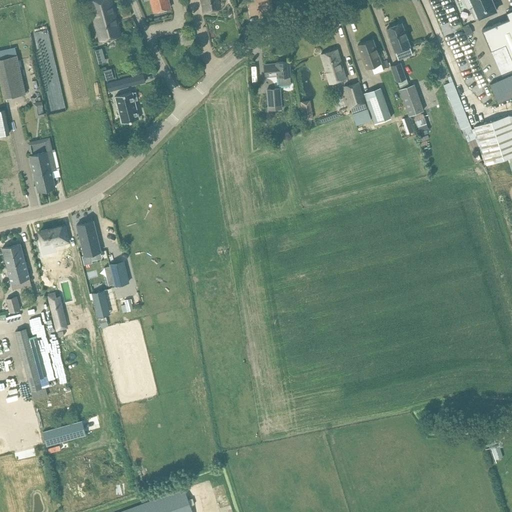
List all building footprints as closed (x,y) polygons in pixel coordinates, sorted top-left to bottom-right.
[(100,40),(121,35),(111,0),(90,0),(100,40)] [(150,0),(154,12),(170,8),(168,0),(150,0)] [(220,9),(218,0),(201,0),(202,3),(204,12),(220,9)] [(496,11),(490,0),(471,0),(474,6),(469,8),(475,20),(496,11)] [(509,18),(482,30),(490,50),(505,44),(511,59),(511,74),(489,84),(498,103),(511,96),(511,9),(506,12),(509,18)] [(401,22),(386,28),(394,52),(401,49),(409,47),(410,46),(405,32),(406,31),(404,27),(402,26),(401,22)] [(372,39),(357,44),(366,68),(381,62),(372,39)] [(329,83),(345,78),(336,48),(320,53),(329,83)] [(0,77),(5,97),(25,92),(17,55),(0,58),(0,77)] [(290,76),(289,71),(289,61),(276,62),(276,64),(264,65),(265,76),(277,75),(278,77),(279,77),(279,85),(290,84),(289,76),(290,76)] [(404,78),(399,63),(391,66),(396,81),(404,78)] [(111,68),(103,70),(106,80),(114,78),(111,68)] [(432,68),(428,75),(435,78),(438,71),(432,68)] [(143,74),(107,83),(109,92),(145,82),(143,74)] [(358,81),(344,86),(350,107),(364,103),(358,81)] [(408,115),(422,111),(413,84),(399,88),(408,115)] [(363,93),(375,124),(391,118),(380,87),(363,93)] [(267,89),(269,110),(281,109),(280,88),(267,89)] [(138,120),(134,101),(137,101),(135,94),(132,94),(132,93),(115,97),(122,124),(138,120)] [(364,103),(350,107),(352,114),(366,109),(364,103)] [(366,109),(352,114),(357,126),(371,120),(367,108),(366,109)] [(4,109),(0,109),(0,134),(9,133),(4,109)] [(312,113),(304,114),(305,122),(313,121),(312,113)] [(487,165),(511,157),(511,127),(508,115),(474,126),(487,165)] [(417,128),(428,127),(427,116),(417,117),(417,128)] [(409,117),(402,119),(407,134),(414,131),(409,117)] [(87,135),(70,138),(76,163),(93,159),(87,135)] [(42,152),(30,155),(35,181),(38,191),(55,187),(53,179),(51,171),(56,170),(52,150),(51,150),(49,138),(39,140),(42,152)] [(0,167),(0,178),(13,175),(10,164),(0,167)] [(93,220),(76,225),(79,234),(84,254),(83,254),(85,264),(92,262),(90,254),(101,251),(95,230),(93,220)] [(69,242),(65,225),(40,231),(43,243),(51,241),(52,246),(69,242)] [(20,243),(2,248),(4,258),(11,286),(30,282),(23,253),(20,243)] [(110,266),(104,267),(108,285),(115,284),(115,286),(128,283),(123,261),(113,263),(110,264),(110,266)] [(101,263),(87,266),(90,278),(104,274),(101,263)] [(103,290),(91,293),(97,317),(98,317),(105,315),(109,314),(103,290)] [(54,292),(47,294),(49,298),(53,318),(63,316),(59,296),(55,297),(54,292)] [(9,312),(19,310),(16,296),(6,299),(9,312)] [(130,299),(124,301),(127,312),(133,310),(130,299)] [(24,329),(14,331),(30,391),(31,391),(42,388),(45,387),(50,386),(36,336),(29,338),(26,328),(24,329)] [(12,330),(0,332),(0,384),(7,411),(32,405),(12,330)] [(42,388),(31,391),(33,400),(48,396),(45,387),(42,388)] [(80,421),(43,431),(47,445),(86,434),(85,432),(82,420),(80,421)] [(491,448),(495,460),(503,457),(499,446),(491,448)] [(191,511),(183,489),(119,511),(191,511)]
